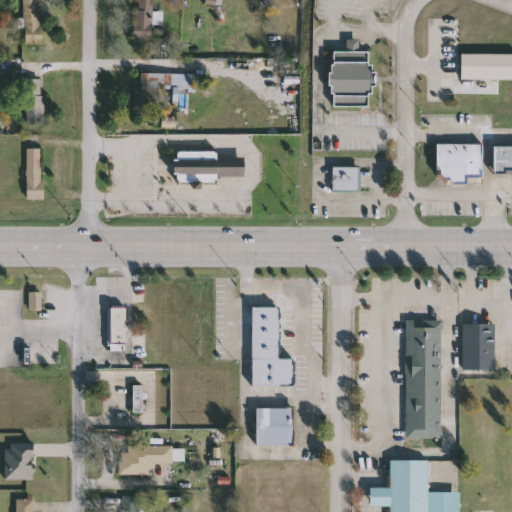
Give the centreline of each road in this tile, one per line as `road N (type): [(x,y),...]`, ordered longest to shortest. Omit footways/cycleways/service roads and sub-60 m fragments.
road 1 (secondary): [(0,246),(511,247)]
road 2 (residential): [(409,246),(410,16),(424,0),(511,6)]
road 3 (residential): [(88,246),(79,273),(78,511)]
road 4 (residential): [(341,246),(341,511)]
road 5 (residential): [(88,246),(89,0)]
